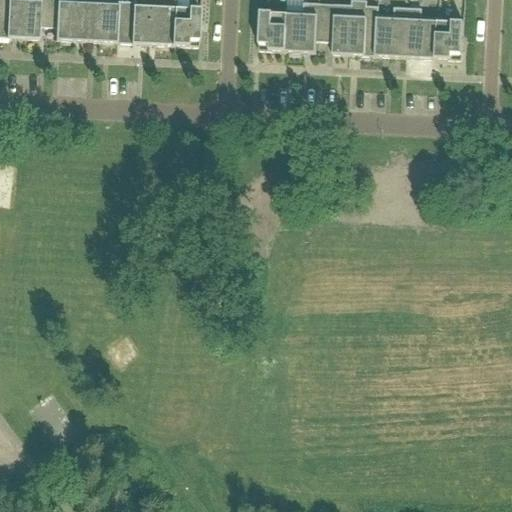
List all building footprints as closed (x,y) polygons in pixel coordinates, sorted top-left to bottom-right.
[(0,0),(0,42),(22,44),(24,0),(9,0),(9,1),(0,0)] [(56,3),(59,3),(58,0),(24,0),(22,44),(39,44),(39,32),(55,33),(56,3)] [(86,47),(88,0),(74,0),(74,4),(59,3),(56,3),(55,33),(56,33),(55,45),(86,47)] [(116,48),(118,6),(102,5),(102,0),(88,0),(86,47),(116,48)] [(147,0),(134,0),(134,7),(118,6),(116,48),(145,50),(147,0)] [(173,13),(174,13),(175,1),(163,0),(162,0),(147,0),(145,50),(171,51),(173,13)] [(378,19),(379,19),(379,11),(367,11),(367,5),(352,5),(352,10),(350,60),(376,61),(378,19)] [(316,46),(318,8),(304,8),(303,16),(287,15),(286,19),(287,19),(285,57),(316,58),(317,46),(316,46)] [(352,10),(318,8),(316,46),(317,46),(333,47),(332,59),(350,60),(352,10)] [(406,63),(408,13),(394,12),(394,20),(379,19),(378,19),(376,61),(406,63)] [(200,14),(174,13),(173,13),(171,51),(198,52),(200,14)] [(438,26),(439,22),(422,22),(422,13),(408,13),(406,63),(436,64),(438,26)] [(287,19),(286,19),(261,17),(259,55),(285,57),(287,19)] [(464,28),(438,26),(436,64),(462,66),(464,28)]
